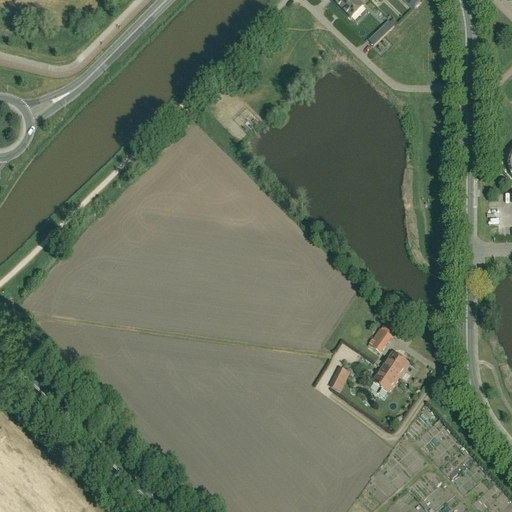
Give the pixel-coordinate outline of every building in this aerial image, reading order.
[(332,0),(332,1),(351,20),(364,7),(356,0),(332,0)] [(387,34),(382,29),(375,37),(380,42),(387,34)] [(379,330),(368,347),(381,355),(392,338),(391,338),(394,333),(384,327),(381,331),(379,330)] [(393,354),(383,369),(399,380),(409,365),(393,354)] [(389,395),(399,380),(383,369),(373,384),(389,395)] [(340,394),(350,375),(340,371),(331,390),(340,394)]
